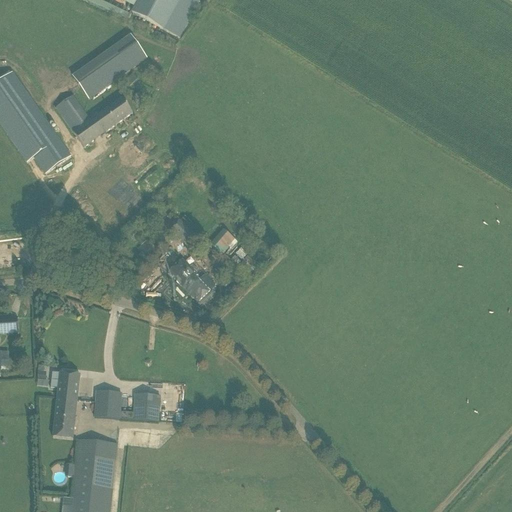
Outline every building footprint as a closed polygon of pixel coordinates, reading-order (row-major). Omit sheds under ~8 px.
[(200,0),(138,0),(132,13),(180,38),(200,0)] [(147,60),(130,36),(72,77),(88,100),(147,60)] [(13,76),(0,84),(0,127),(27,166),(34,161),(45,176),(71,158),(13,76)] [(56,109),(78,140),(84,149),(133,114),(122,100),(91,122),(73,97),(56,109)] [(170,230),(190,250),(200,240),(180,220),(170,230)] [(221,228),(208,243),(222,254),(234,240),(221,228)] [(154,250),(147,243),(139,250),(146,257),(154,250)] [(170,274),(199,303),(206,296),(212,290),(202,280),(184,262),(183,261),(177,267),(170,274)] [(0,318),(0,335),(18,334),(18,318),(0,318)] [(0,370),(0,367),(8,367),(8,352),(0,351),(0,376),(0,377),(0,370)] [(50,389),(58,389),(57,400),(77,402),(80,376),(60,373),(60,374),(52,373),(50,389)] [(97,392),(95,418),(158,423),(159,412),(160,397),(135,396),(134,413),(120,412),(121,394),(97,392)] [(53,438),(63,439),(73,440),(77,402),(57,400),(53,438)] [(78,441),(77,451),(72,499),(63,498),(61,511),(110,511),(118,445),(78,441)]
